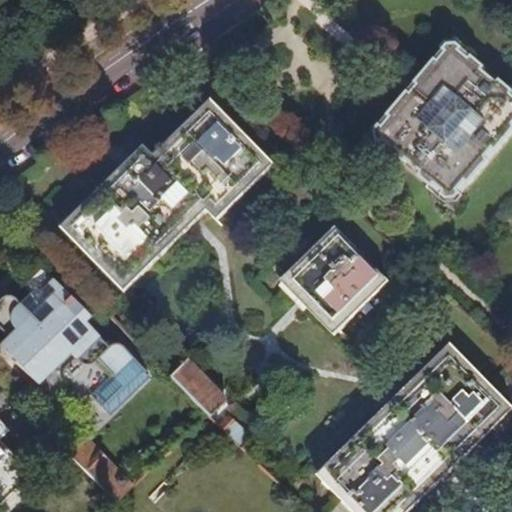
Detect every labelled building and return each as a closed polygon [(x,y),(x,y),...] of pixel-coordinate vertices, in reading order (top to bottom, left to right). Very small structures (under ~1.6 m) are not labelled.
[(511,92),(459,47),(443,49),(376,128),(377,142),(441,196),(457,195),(511,129),(511,92)] [(159,164),(149,154),(66,235),(119,288),(202,207),(213,218),(270,162),(216,108),(159,164)] [(389,283),(337,230),(287,279),(338,332),(389,283)] [(15,303),(11,299),(0,309),(0,332),(3,336),(0,338),(0,349),(34,385),(67,353),(70,356),(75,360),(80,363),(83,364),(86,364),(90,362),(93,359),(108,375),(89,394),(109,414),(147,377),(142,373),(144,371),(118,345),(116,344),(113,343),(109,343),(106,344),(104,346),(81,321),(86,317),(37,268),(26,278),(25,280),(24,283),(24,286),(24,289),(26,292),(15,303)] [(511,417),(511,406),(463,358),(333,492),(352,511),(420,511),(472,458),(511,417)] [(188,398),(205,416),(245,454),(260,438),(217,397),(181,359),(164,374),(188,398)] [(260,438),(245,454),(263,470),(278,456),(260,438)] [(69,455),(101,488),(114,502),(130,487),(84,440),(69,455)] [(0,503),(29,477),(0,444),(0,503)]
